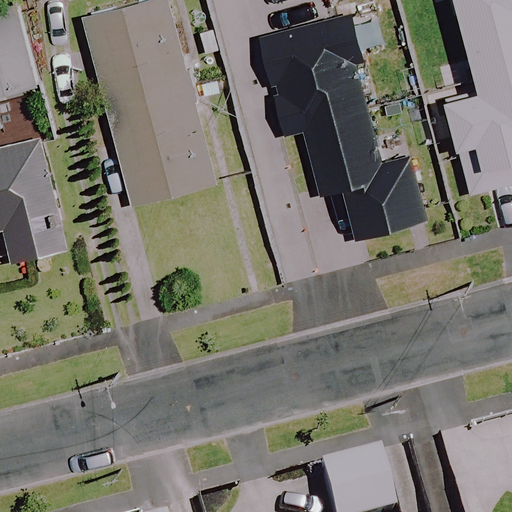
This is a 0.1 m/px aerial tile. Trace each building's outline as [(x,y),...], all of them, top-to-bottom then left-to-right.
[(0,95),(45,84),(23,0),(13,0),(0,3),(0,95)] [(113,104),(202,81),(198,67),(195,68),(177,0),(142,0),(90,14),(100,55),(113,104)] [(490,76),(511,70),(511,0),(459,0),(462,12),(472,9),(490,76)] [(360,9),(266,33),(279,85),(284,83),(285,88),(286,92),(282,93),(292,134),(312,129),(328,192),(352,186),(365,235),(417,222),(434,217),(417,153),(390,160),(364,61),(373,59),(360,9)] [(408,43),(375,51),(388,105),(421,97),(408,43)] [(511,70),(490,76),(492,85),(451,95),(476,195),(511,185),(511,70)] [(206,99),(202,81),(113,104),(139,204),(225,182),(203,100),(206,99)] [(49,133),(0,145),(0,230),(11,228),(19,261),(77,247),(49,133)] [(385,511),(371,455),(312,469),(322,511),(385,511)]
